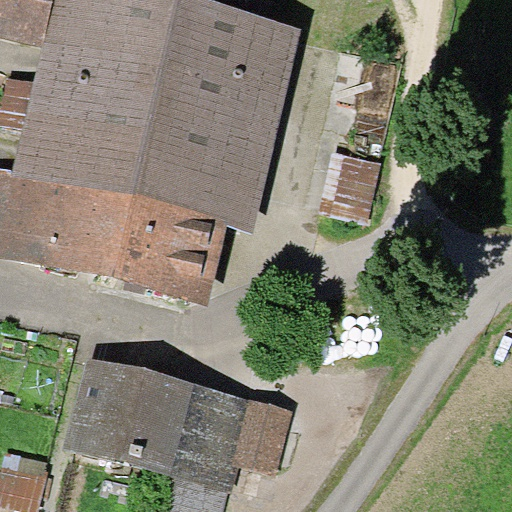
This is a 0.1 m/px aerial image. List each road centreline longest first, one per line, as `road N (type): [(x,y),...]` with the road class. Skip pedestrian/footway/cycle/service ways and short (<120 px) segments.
road 1 (track): [(434,0),(415,178),(424,239),(490,288)]
road 2 (track): [(511,277),(490,288),(337,511)]
